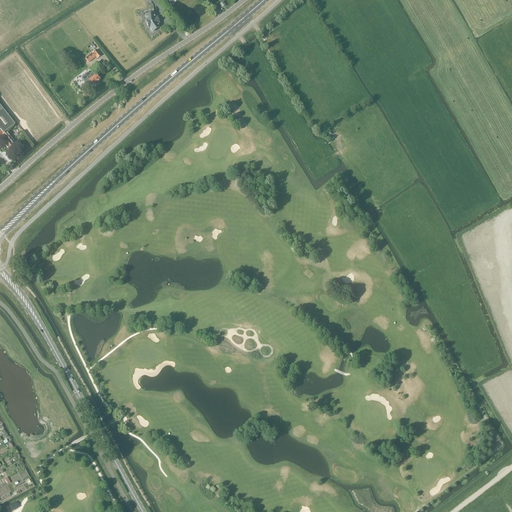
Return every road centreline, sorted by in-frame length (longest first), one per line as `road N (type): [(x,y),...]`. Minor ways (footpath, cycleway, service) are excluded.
road 1 (unknown): [(153,511),(36,298),(17,279),(13,247),(0,232)]
road 2 (unclassified): [(0,189),(128,79),(243,0)]
road 3 (secondary): [(69,166),(262,0)]
road 4 (tertiary): [(142,511),(43,331)]
